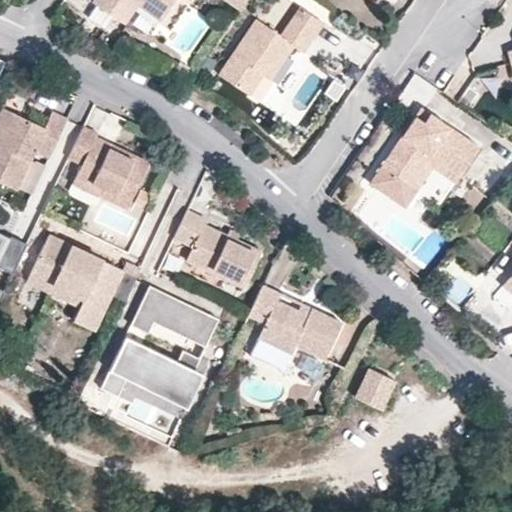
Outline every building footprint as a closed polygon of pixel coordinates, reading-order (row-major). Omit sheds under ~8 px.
[(95,0),(91,6),(122,26),(140,0),(142,0),(165,15),(175,0),(95,0)] [(241,0),(221,0),(235,9),(241,0)] [(321,20),(299,5),(289,19),(312,34),(321,20)] [(312,34),(289,19),(280,32),(256,15),(218,70),(247,90),(260,73),(265,65),(274,70),(293,41),(302,48),(312,34)] [(274,70),(265,65),(260,73),(268,78),(274,70)] [(427,109),(418,103),(412,111),(421,117),(427,109)] [(0,132),(11,109),(3,104),(0,109),(0,132)] [(48,115),(30,106),(26,116),(43,125),(48,115)] [(43,125),(26,116),(11,109),(0,132),(0,179),(14,187),(33,149),(48,156),(67,117),(50,110),(48,115),(43,125)] [(412,111),(365,179),(398,202),(410,184),(406,182),(435,140),(448,148),(438,161),(455,174),(477,144),(427,109),(421,117),(412,111)] [(151,161),(97,135),(99,131),(85,125),(70,157),(83,163),(78,174),(132,200),(151,161)] [(448,148),(435,140),(406,182),(410,184),(413,186),(429,163),(451,179),(455,174),(438,161),(448,148)] [(132,200),(78,174),(74,182),(128,208),(132,200)] [(269,237),(211,210),(213,206),(194,197),(181,224),(200,233),(193,248),(251,275),(269,237)] [(29,241),(13,233),(10,240),(0,235),(0,300),(14,272),(29,241)] [(122,271),(48,235),(25,282),(48,293),(52,285),(82,300),(71,322),(92,332),(110,297),(124,303),(140,269),(126,263),(122,271)] [(511,293),(511,276),(505,271),(497,280),(511,293)] [(205,345),(219,317),(150,284),(131,323),(148,332),(154,320),(205,345)] [(306,314),(297,310),(276,300),(280,292),(262,284),(248,313),(264,320),(256,336),(290,352),(294,344),(323,357),(340,322),(310,307),(306,314)] [(310,307),(300,303),(297,310),(306,314),(310,307)] [(124,349),(130,337),(126,335),(120,348),(124,349)] [(183,348),(178,359),(130,337),(124,349),(120,348),(101,386),(118,394),(126,377),(130,369),(131,369),(135,371),(181,393),(199,356),(183,348)] [(186,405),(207,360),(199,356),(181,393),(186,405)] [(379,410),(393,381),(369,368),(354,398),(379,410)] [(130,369),(126,377),(186,405),(181,393),(135,371),(131,369),(130,369)]
